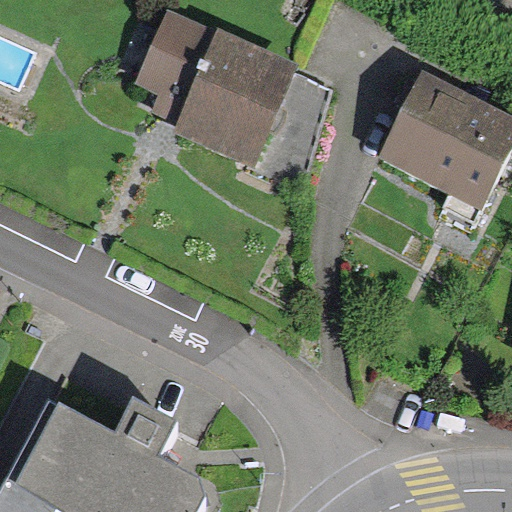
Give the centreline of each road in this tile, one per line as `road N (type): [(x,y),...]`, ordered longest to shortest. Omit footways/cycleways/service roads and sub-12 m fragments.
road 1 (residential): [(357,511),(323,421),(0,259)]
road 2 (residential): [(382,511),(436,492),(511,489)]
